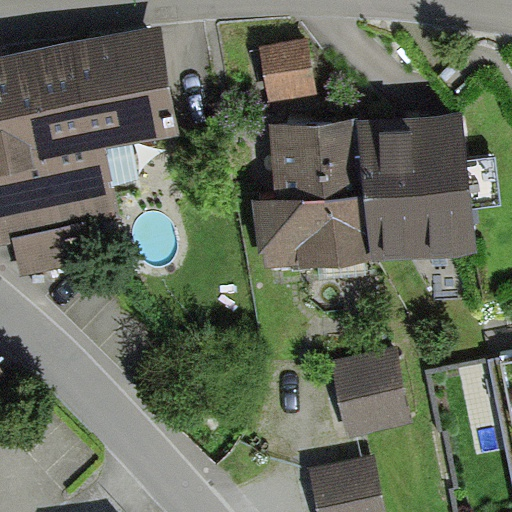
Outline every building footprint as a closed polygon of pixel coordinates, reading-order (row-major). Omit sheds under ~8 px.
[(168,101),(186,98),(171,19),(0,53),(0,220),(21,216),(29,258),(100,243),(93,211),(125,205),(111,133),(172,120),(168,101)] [(280,87),(323,80),(316,34),(273,41),(280,87)] [(366,189),(370,253),(485,245),(475,95),(360,102),(361,114),(366,189)] [(366,189),(361,114),(285,119),(290,194),(366,189)] [(366,189),(290,194),(271,195),(276,259),(370,253),(366,189)] [(359,427),(417,416),(404,344),(346,355),(359,427)] [(511,511),(511,347),(480,354),(511,511)] [(331,511),(393,511),(383,449),(323,460),(331,511)]
